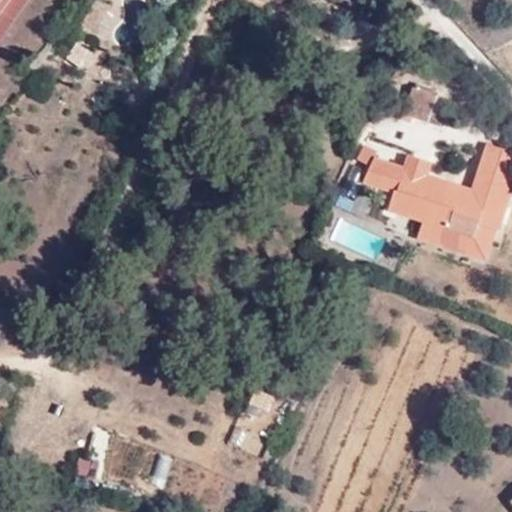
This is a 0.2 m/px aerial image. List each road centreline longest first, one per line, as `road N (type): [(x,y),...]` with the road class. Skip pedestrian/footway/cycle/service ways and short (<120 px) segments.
road 1 (unknown): [(0,490),(208,32),(241,0)]
road 2 (unknown): [(266,0),(367,44),(387,39),(413,0)]
